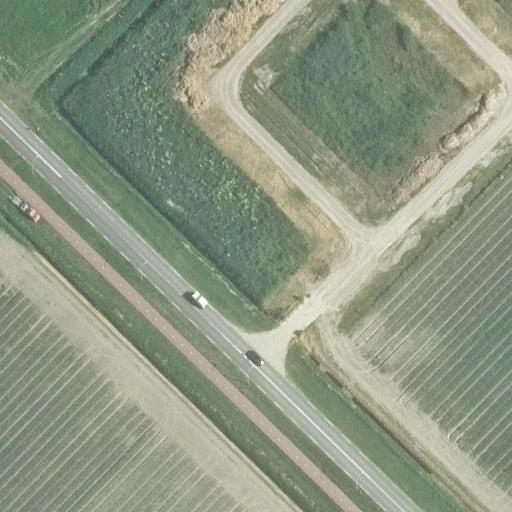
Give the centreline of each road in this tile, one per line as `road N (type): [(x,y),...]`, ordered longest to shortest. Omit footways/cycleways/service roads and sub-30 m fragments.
road 1 (tertiary): [(406,511),(0,116)]
road 2 (track): [(254,363),(309,321),(511,122)]
